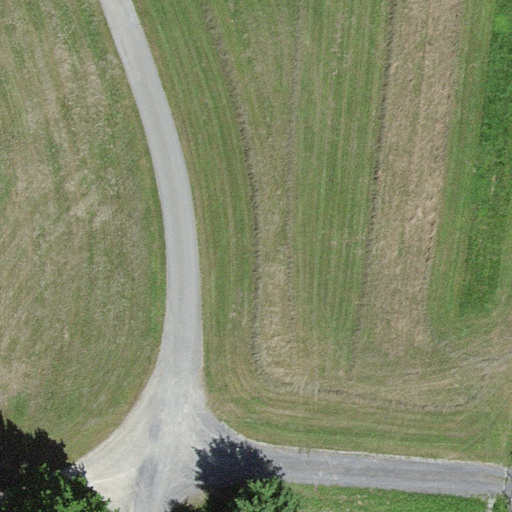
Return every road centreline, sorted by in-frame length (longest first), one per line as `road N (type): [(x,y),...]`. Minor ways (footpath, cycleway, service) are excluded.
road 1 (track): [(154,511),(197,324),(195,211),(176,114),(113,0)]
road 2 (track): [(178,415),(257,453),(511,478)]
road 3 (track): [(0,489),(163,474)]
